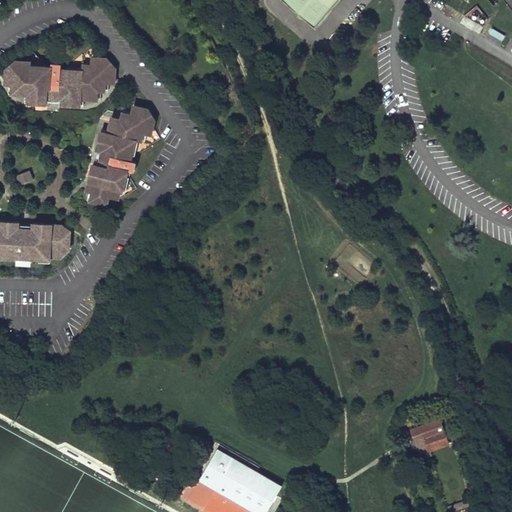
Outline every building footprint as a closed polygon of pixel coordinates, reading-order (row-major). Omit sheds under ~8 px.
[(339,0),(283,0),(301,15),(313,0),(322,0),(332,9),(339,0)] [(322,0),(313,0),(301,15),(315,28),(332,9),(322,0)] [(470,18),(484,25),(489,15),(475,8),(470,18)] [(48,69),(33,52),(22,61),(15,60),(6,70),(5,85),(12,85),(11,94),(28,95),(28,104),(47,105),(50,103),(50,98),(51,88),(59,89),(59,99),(59,103),(60,106),(80,107),(80,100),(97,101),(98,92),(104,92),(105,83),(114,84),(115,69),(106,58),(91,58),(91,65),(82,65),(81,71),(63,70),(63,68),(62,65),(61,64),(59,63),(58,62),(56,62),(54,63),(53,64),(51,65),(48,69)] [(59,89),(51,88),(50,98),(59,99),(59,89)] [(147,110),(132,107),(130,116),(121,113),(119,120),(110,118),(106,134),(100,133),(95,151),(96,154),(101,155),(111,158),(109,167),(99,164),(94,163),(91,165),(84,192),(91,194),(89,202),(105,207),(108,198),(117,200),(119,191),(122,192),(126,174),(133,172),(134,170),(134,167),(134,165),(132,162),(130,159),(135,142),(140,143),(143,135),(150,136),(153,121),(147,110)] [(111,158),(101,155),(99,164),(109,167),(111,158)] [(22,182),(34,179),(30,168),(19,172),(22,182)] [(0,257),(16,259),(16,260),(16,262),(18,263),(20,265),(22,266),(24,266),(27,265),(28,263),(29,262),(30,259),(49,261),(49,258),(58,259),(59,249),(68,250),(70,233),(60,232),(60,226),(33,224),(30,227),(30,231),(29,241),(20,240),(21,230),(21,226),(19,223),(0,221),(0,257)] [(30,231),(21,230),(20,240),(29,241),(30,231)] [(414,442),(420,457),(429,453),(427,449),(447,442),(438,418),(410,429),(414,442)] [(180,496),(207,511),(266,511),(280,487),(216,451),(212,457),(194,489),(186,484),(180,496)] [(445,505),(447,511),(449,511),(471,504),(468,497),(445,505)]
